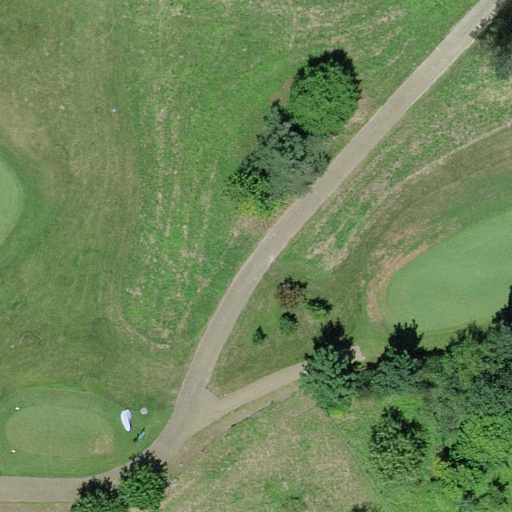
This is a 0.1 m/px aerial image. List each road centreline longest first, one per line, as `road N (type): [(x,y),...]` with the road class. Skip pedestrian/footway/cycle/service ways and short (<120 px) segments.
road 1 (track): [(0,488),(107,485),(161,452),(264,256),(497,0)]
road 2 (track): [(178,428),(306,367),(361,351)]
